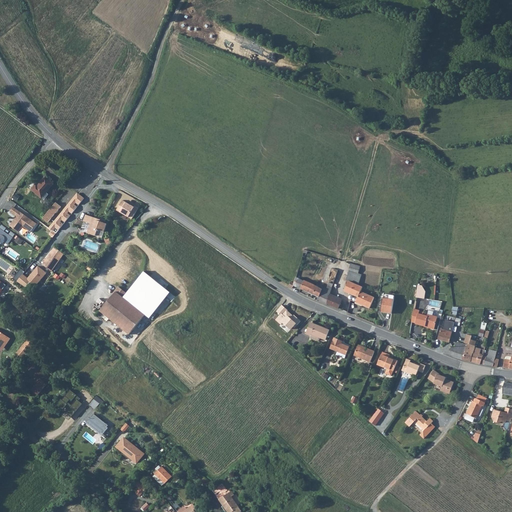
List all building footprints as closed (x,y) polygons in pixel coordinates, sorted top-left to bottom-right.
[(37,186),(36,185),(31,190),(45,200),(49,194),(47,192),(53,183),(44,177),(37,186)] [(77,193),(49,229),(57,234),(84,199),(77,193)] [(122,201),(116,211),(124,215),(132,220),(138,209),(122,201)] [(43,219),(49,223),(62,207),(57,203),(43,219)] [(20,213),(14,208),(11,212),(17,217),(11,227),(19,233),(23,227),(31,232),(37,224),(21,212),(20,213)] [(103,218),(87,213),(85,220),(92,222),(89,232),(97,235),(98,230),(100,230),(101,229),(106,231),(109,223),(102,220),(103,218)] [(0,227),(0,241),(5,240),(9,242),(13,236),(15,234),(11,231),(9,233),(4,230),(0,227)] [(55,247),(42,265),(51,272),(64,254),(55,247)] [(349,282),(344,291),(353,295),(356,284),(361,266),(351,263),(346,281),(349,282)] [(38,266),(29,278),(24,274),(18,283),(27,289),(32,283),(38,287),(47,273),(38,266)] [(18,281),(25,273),(21,270),(14,278),(18,281)] [(144,272),(136,282),(162,303),(171,293),(144,272)] [(327,304),(330,294),(332,287),(328,286),(327,289),(324,287),(323,289),(305,281),(304,282),(295,278),(294,283),(290,282),(288,286),(293,288),(294,286),(319,298),(318,301),(327,304)] [(356,284),(353,295),(359,297),(356,303),(370,309),(375,298),(361,292),(363,288),(356,284)] [(419,285),(417,297),(425,299),(427,292),(423,286),(419,285)] [(128,333),(137,324),(145,314),(124,296),(128,292),(120,286),(116,289),(117,291),(110,299),(101,310),(128,333)] [(342,298),(330,294),(327,304),(338,309),(342,298)] [(393,314),(395,301),(383,300),(382,312),(393,314)] [(414,309),(412,322),(416,323),(416,324),(425,326),(425,325),(434,327),(436,317),(433,316),(427,315),(427,316),(419,314),(420,310),(414,309)] [(445,320),(443,329),(453,332),(455,322),(445,320)] [(310,323),(305,334),(310,336),(311,335),(319,338),(325,341),(329,331),(310,323)] [(442,329),(439,339),(450,343),(453,332),(443,329),(442,329)] [(0,330),(0,344),(2,346),(5,342),(6,342),(8,343),(12,338),(0,330)] [(475,348),(476,341),(471,340),(472,336),(467,335),(465,343),(467,344),(467,345),(462,360),(471,362),(475,348)] [(330,349),(338,352),(346,356),(350,348),(343,346),(343,347),(341,346),(343,342),(335,338),(330,349)] [(22,348),(28,353),(32,347),(35,344),(29,339),(22,348)] [(0,344),(0,347),(4,350),(8,343),(6,342),(5,342),(2,346),(0,344)] [(455,348),(452,347),(450,351),(449,354),(452,355),(452,357),(462,360),(467,345),(457,343),(455,348)] [(362,349),(358,346),(354,356),(370,362),(374,352),(365,348),(365,350),(364,350),(362,349)] [(16,356),(22,360),(28,353),(22,348),(16,356)] [(483,356),(484,350),(475,348),(471,362),(476,362),(481,364),(483,356)] [(383,353),(377,366),(385,368),(388,369),(386,374),(392,376),(398,362),(392,360),(392,361),(388,359),(390,356),(383,353)] [(493,366),(495,359),(490,357),(483,356),(481,364),(493,367),(493,366)] [(511,357),(511,360),(506,359),(503,367),(511,368),(511,357)] [(407,359),(402,371),(412,376),(413,374),(416,376),(418,372),(423,374),(426,367),(421,365),(420,367),(410,363),(411,361),(407,359)] [(39,381),(37,382),(32,389),(39,394),(51,380),(39,370),(40,369),(34,364),(30,369),(36,374),(34,377),(39,381)] [(454,382),(449,380),(449,382),(445,380),(446,378),(441,376),(434,370),(428,379),(434,383),(434,384),(442,387),(441,391),(447,393),(449,389),(452,390),(454,382)] [(511,383),(505,382),(503,393),(511,394),(511,383)] [(66,413),(73,419),(84,405),(80,401),(81,399),(72,392),(65,401),(63,400),(58,406),(65,411),(70,405),(68,404),(71,400),(73,402),(75,398),(77,400),(66,413)] [(89,405),(96,410),(102,401),(96,396),(89,405)] [(473,400),(467,413),(476,418),(482,406),(483,406),(486,402),(485,402),(477,398),(476,398),(475,401),(473,400)] [(510,421),(511,416),(511,408),(510,408),(508,413),(505,412),(495,409),(492,416),(494,420),(500,422),(502,421),(506,422),(506,420),(510,421)] [(385,413),(378,409),(369,421),(376,426),(385,413)] [(427,420),(415,411),(405,423),(410,427),(414,422),(425,430),(420,435),(425,439),(435,426),(431,422),(433,420),(430,417),(427,420)] [(94,415),(87,424),(102,437),(108,427),(94,415)] [(122,430),(125,433),(130,426),(127,423),(122,430)] [(124,437),(115,449),(137,465),(145,455),(124,437)] [(162,465),(155,472),(164,481),(171,475),(162,465)] [(140,489),(136,493),(140,496),(148,487),(140,481),(136,485),(140,489)] [(238,511),(241,510),(228,492),(219,499),(228,511),(238,511)] [(195,511),(198,510),(191,502),(180,511),(195,511)] [(142,508),(145,511),(150,506),(147,503),(142,508)]
